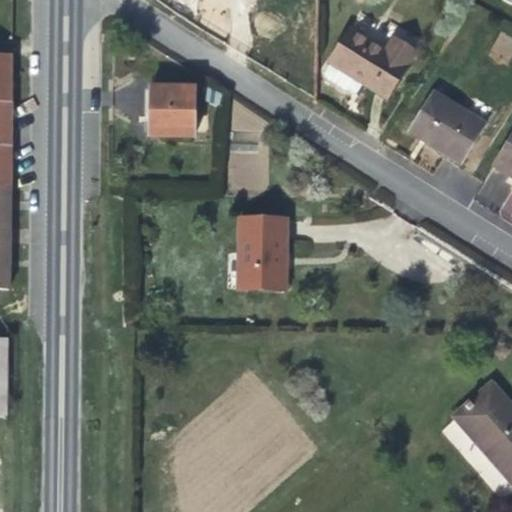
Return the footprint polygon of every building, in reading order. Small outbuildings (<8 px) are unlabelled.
[(256,0),(256,7),(303,9),(302,0),(256,0)] [(386,100),(414,55),(393,42),(385,54),(349,32),(329,65),(359,83),(386,100)] [(11,83),(11,57),(0,57),(0,104),(11,104),(11,83)] [(194,139),(194,89),(150,89),(150,114),(150,139),(194,139)] [(458,169),(484,128),(433,96),(409,134),(425,143),(437,150),(434,155),(458,169)] [(10,130),(11,104),(0,104),(0,149),(10,149),(10,130)] [(511,137),(493,168),(511,179),(511,137)] [(10,171),(10,149),(0,149),(0,191),(10,191),(10,171)] [(8,262),(10,191),(0,191),(0,291),(8,291),(8,262)] [(284,258),(285,222),(239,221),(238,255),(240,255),(240,292),(283,292),(284,258)] [(511,415),(511,414),(489,389),(455,419),(511,484),(511,415)]
